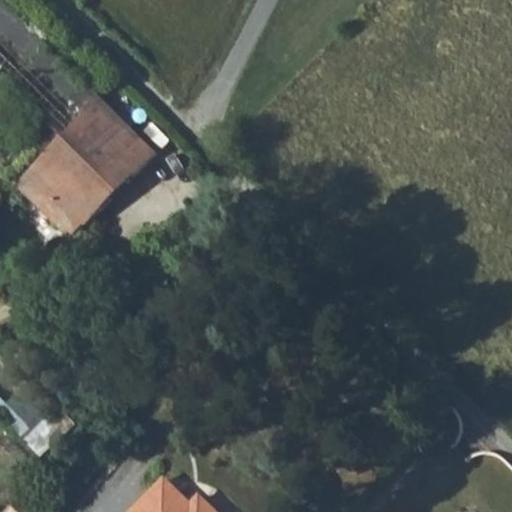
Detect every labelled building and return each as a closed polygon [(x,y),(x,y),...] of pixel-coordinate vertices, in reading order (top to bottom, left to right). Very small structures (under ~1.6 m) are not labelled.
[(1,0),(0,1),(0,36),(20,15),(4,0),(1,0)] [(0,36),(0,47),(26,21),(20,15),(0,36)] [(0,47),(0,67),(2,69),(38,32),(26,21),(0,47)] [(2,69),(20,87),(56,50),(38,32),(2,69)] [(20,87),(59,123),(93,86),(56,50),(20,87)] [(59,123),(68,133),(103,97),(93,86),(59,123)] [(15,188),(70,240),(157,150),(103,97),(68,133),(15,188)] [(243,232),(257,246),(267,235),(254,221),(243,232)] [(8,405),(36,429),(53,408),(25,385),(8,405)] [(0,437),(0,490),(26,465),(0,437)] [(214,511),(207,504),(199,511),(198,511),(189,503),(167,480),(137,511),(138,511),(214,511)] [(189,503),(198,511),(199,511),(207,504),(197,496),(189,503)]
